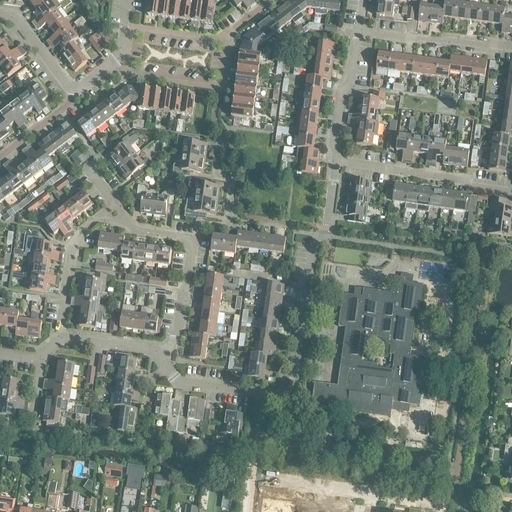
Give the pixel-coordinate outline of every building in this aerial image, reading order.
[(30,0),(29,1),(37,10),(49,0),(30,0)] [(50,0),(50,1),(49,0),(37,10),(41,16),(39,18),(42,21),(56,10),(57,11),(62,7),(60,4),(56,0),(50,0)] [(148,16),(159,17),(160,0),(146,0),(145,13),(148,14),(148,16)] [(160,0),(159,17),(169,19),(171,0),(160,0)] [(171,0),(169,19),(180,20),(182,0),(171,0)] [(182,0),(180,20),(191,22),(193,0),(182,0)] [(202,23),(204,2),(204,0),(193,0),(191,22),(202,23)] [(247,9),(251,6),(246,0),(230,0),(237,8),(243,4),(247,9)] [(292,0),(292,1),(302,13),(308,8),(315,9),(316,0),(292,0)] [(328,0),(316,0),(315,9),(327,11),(328,0)] [(341,0),(328,0),(327,11),(340,13),(341,0)] [(64,10),(68,6),(64,1),(60,4),(62,7),(64,10)] [(297,17),(302,13),(292,1),(282,8),(292,21),(297,27),(299,25),(301,23),(297,17)] [(215,4),(204,2),(202,23),(213,25),(215,4)] [(442,25),(443,18),(444,9),(445,4),(433,2),(432,7),(430,23),(442,25)] [(443,18),(455,19),(457,3),(445,2),(445,4),(444,9),(443,18)] [(469,5),(457,3),(455,19),(467,21),(469,5)] [(395,18),(392,18),(394,6),(378,4),(376,20),(395,22),(395,18)] [(481,7),(469,5),(467,21),(479,23),(481,7)] [(418,22),(430,23),(432,7),(420,6),(418,22)] [(407,20),(413,21),(415,9),(403,7),(402,15),(407,16),(407,20)] [(479,23),(491,24),(493,8),(481,7),(479,23)] [(282,8),(272,15),(282,28),(292,21),(282,8)] [(491,24),(502,26),(503,26),(504,17),(505,10),(493,8),(491,24)] [(56,10),(42,21),(45,26),(47,24),(51,29),(64,19),(57,11),(56,10)] [(273,35),(282,28),(272,15),(263,23),(273,35)] [(82,17),(78,20),(82,26),(86,22),(82,17)] [(511,18),(504,17),(503,26),(502,26),(501,33),(511,34),(511,18)] [(71,29),(64,19),(51,29),(56,35),(53,37),(56,41),(71,29)] [(263,23),(253,30),(263,43),(273,35),(263,23)] [(309,30),(310,23),(303,29),(298,33),(301,37),(309,30)] [(303,29),(299,25),(297,27),(294,29),(297,33),(298,33),(303,29)] [(66,49),(78,40),(79,39),(71,29),(56,41),(60,45),(62,43),(66,49)] [(253,30),(242,38),(257,47),(263,43),(253,30)] [(291,38),(294,42),(301,37),(298,33),(297,33),(291,38)] [(100,38),(97,40),(104,50),(107,48),(108,47),(106,44),(101,37),(100,38)] [(242,38),(240,53),(256,55),(257,47),(242,38)] [(66,49),(60,53),(67,62),(80,53),(85,50),(78,40),(66,49)] [(97,40),(92,44),(99,54),(104,50),(97,40)] [(319,42),(317,55),(333,57),(335,44),(319,42)] [(6,48),(0,52),(0,66),(1,68),(16,56),(13,52),(11,54),(6,48)] [(80,53),(67,62),(75,72),(88,63),(80,53)] [(262,55),(256,55),(240,53),(239,63),(260,66),(260,60),(265,61),(266,56),(262,55)] [(376,70),(388,71),(391,55),(379,54),(378,57),(377,66),(376,70)] [(332,68),(333,57),(317,55),(316,66),(332,68)] [(388,71),(400,73),(403,57),(391,55),(388,71)] [(0,73),(1,75),(4,72),(8,77),(21,68),(17,62),(19,60),(16,56),(1,68),(0,68),(0,73)] [(449,72),(461,74),(463,58),(451,56),(450,63),(449,72)] [(415,59),(403,57),(400,73),(413,75),(415,59)] [(473,76),(473,75),(475,60),(463,58),(461,74),(473,76)] [(426,60),(415,59),(413,75),(424,76),(426,60)] [(424,76),(436,78),(438,62),(426,60),(424,76)] [(475,60),(473,75),(473,76),(485,77),(487,61),(475,60)] [(450,63),(438,62),(436,78),(448,79),(449,72),(450,63)] [(239,63),(237,74),(258,77),(260,66),(239,63)] [(314,78),(323,79),(323,80),(330,81),(332,68),(316,66),(314,78)] [(237,74),(236,85),(257,87),(258,77),(237,74)] [(307,77),(306,89),(322,92),(323,80),(323,79),(314,78),(307,77)] [(25,87),(28,92),(29,92),(43,111),(46,108),(42,102),(48,98),(34,80),(25,87)] [(0,90),(2,94),(10,88),(6,83),(0,87),(0,90)] [(255,98),(257,87),(236,85),(235,96),(255,98)] [(131,104),(139,105),(142,89),(127,87),(116,95),(125,108),(131,104)] [(138,109),(149,111),(152,90),(142,89),(139,105),(138,109)] [(320,103),(322,92),(306,89),(304,101),(320,103)] [(149,111),(160,112),(163,92),(152,90),(149,111)] [(29,92),(19,99),(29,112),(34,108),(38,114),(43,111),(29,92)] [(173,93),(163,92),(160,112),(171,114),(173,93)] [(171,114),(182,115),(184,95),(173,93),(171,114)] [(385,94),(373,93),(372,99),(363,98),(361,110),(377,112),(379,100),(385,101),(385,94)] [(116,95),(106,103),(116,115),(125,108),(116,95)] [(195,96),(184,95),(182,115),(192,117),(195,96)] [(235,96),(233,106),(254,109),(255,98),(235,96)] [(23,117),(29,112),(19,99),(9,107),(24,125),(27,122),(23,117)] [(0,113),(0,115),(4,120),(9,127),(10,127),(15,123),(19,129),(24,125),(9,107),(5,101),(0,105),(4,110),(0,113)] [(304,101),(302,113),(318,115),(320,103),(304,101)] [(106,123),(116,115),(106,103),(97,110),(106,123)] [(252,120),(254,109),(233,106),(232,117),(252,120)] [(97,110),(87,117),(97,130),(106,123),(97,110)] [(357,121),(379,124),(381,125),(382,119),(376,118),(377,112),(361,110),(360,116),(358,116),(357,121)] [(511,125),(511,113),(504,112),(502,124),(511,125)] [(302,113),(301,125),(317,127),(318,115),(302,113)] [(87,137),(97,130),(87,117),(77,125),(87,137)] [(10,127),(9,127),(4,120),(0,122),(0,134),(4,140),(13,133),(14,132),(10,127)] [(378,136),(379,124),(357,121),(356,126),(359,127),(358,133),(374,135),(378,136)] [(67,123),(57,130),(67,143),(77,136),(67,123)] [(511,137),(511,125),(502,124),(501,136),(510,138),(511,137)] [(315,139),(317,127),(301,125),(299,137),(315,139)] [(437,157),(444,158),(446,149),(446,142),(440,141),(441,135),(438,134),(438,128),(433,127),(433,134),(435,134),(432,159),(437,159),(437,157)] [(58,151),(67,143),(57,130),(48,138),(58,151)] [(372,148),(374,135),(358,133),(356,146),(372,148)] [(427,158),(432,159),(435,134),(433,134),(429,133),(428,139),(422,138),(420,154),(427,155),(427,158)] [(403,155),(408,155),(410,137),(398,135),(396,151),(403,152),(403,155)] [(508,150),(510,138),(501,136),(494,135),(492,147),(508,150)] [(110,158),(118,168),(135,155),(130,148),(135,144),(128,136),(116,145),(119,150),(110,158)] [(185,147),(183,157),(205,160),(207,146),(199,145),(200,139),(178,136),(177,146),(185,147)] [(313,151),(315,139),(299,137),(298,149),(305,150),(313,151)] [(422,138),(410,137),(408,155),(413,156),(413,153),(420,154),(422,138)] [(48,158),(58,151),(48,138),(38,145),(42,151),(48,158)] [(388,138),(387,150),(393,151),(395,139),(388,138)] [(112,145),(108,140),(103,144),(107,149),(112,145)] [(506,161),(508,150),(492,147),(491,159),(506,161)] [(298,161),(303,161),(319,164),(321,151),(313,150),(313,151),(305,150),(300,149),(298,161)] [(443,165),(455,166),(457,150),(446,149),(444,158),(443,165)] [(469,152),(457,150),(455,166),(467,168),(469,152)] [(35,153),(31,156),(43,171),(53,164),(48,158),(42,151),(37,155),(35,153)] [(134,174),(137,179),(152,168),(146,159),(141,163),(135,155),(118,168),(121,172),(126,180),(134,174)] [(29,161),(23,165),(33,178),(43,171),(31,156),(27,159),(29,161)] [(179,176),(190,178),(191,172),(203,173),(205,160),(183,157),(182,166),(174,165),(173,175),(179,176)] [(491,159),(489,171),(505,173),(506,161),(491,159)] [(317,176),(319,164),(303,161),(301,174),(317,176)] [(24,185),(33,178),(23,165),(18,169),(16,167),(12,170),(24,185)] [(10,176),(4,180),(14,193),(24,185),(12,170),(8,173),(10,176)] [(63,178),(60,174),(55,177),(58,182),(63,178)] [(196,196),(196,199),(217,202),(219,188),(211,187),(212,181),(190,178),(188,188),(191,189),(190,196),(196,196)] [(0,182),(0,193),(5,200),(14,193),(4,180),(0,182)] [(69,184),(66,180),(60,184),(64,188),(69,184)] [(351,180),(349,192),(369,194),(371,182),(351,180)] [(46,184),(41,188),(44,192),(49,188),(46,184)] [(141,213),(153,215),(156,195),(156,191),(152,190),(149,193),(146,189),(144,188),(144,187),(138,186),(137,198),(142,199),(141,213)] [(393,203),(406,204),(408,188),(396,186),(393,203)] [(73,200),(83,213),(93,206),(87,198),(89,196),(82,187),(70,196),(73,200)] [(420,189),(408,188),(406,204),(405,210),(417,211),(418,206),(420,189)] [(418,206),(430,208),(432,191),(420,189),(418,206)] [(162,196),(156,195),(153,215),(165,217),(167,202),(173,203),(175,191),(168,190),(168,191),(166,191),(162,194),(162,196)] [(430,208),(442,209),(444,193),(432,191),(430,208)] [(368,206),(369,194),(349,192),(347,204),(368,206)] [(442,209),(453,211),(456,194),(444,193),(442,209)] [(46,194),(41,198),(44,202),(50,198),(46,194)] [(465,213),(468,196),(456,194),(453,211),(465,213)] [(216,216),(217,202),(196,199),(194,208),(186,207),(185,217),(206,220),(207,214),(216,216)] [(495,213),(494,221),(511,223),(511,209),(505,208),(506,201),(492,199),(490,213),(495,213)] [(73,200),(63,207),(73,221),(83,213),(73,200)] [(366,218),(368,206),(347,204),(346,216),(356,217),(355,222),(369,224),(370,219),(366,218)] [(30,214),(35,210),(32,206),(27,209),(30,214)] [(63,207),(54,215),(65,230),(69,227),(68,225),(73,221),(63,207)] [(61,233),(65,230),(54,215),(44,222),(54,235),(60,231),(61,233)] [(511,237),(511,223),(494,221),(493,229),(488,228),(487,234),(511,237)] [(237,239),(236,248),(248,249),(250,233),(238,232),(237,239)] [(111,251),(113,235),(100,233),(98,249),(111,251)] [(248,249),(260,251),(262,235),(250,233),(248,249)] [(125,237),(113,235),(111,251),(122,252),(124,244),(125,237)] [(211,251),(223,253),(225,237),(213,235),(211,251)] [(274,237),(262,235),(260,251),(272,253),(274,237)] [(237,239),(225,237),(223,253),(235,255),(236,248),(237,239)] [(286,238),(274,237),(272,253),(284,254),(286,238)] [(27,251),(27,254),(35,255),(54,257),(54,252),(52,252),(53,245),(37,243),(32,242),(31,248),(29,249),(27,249),(27,251)] [(136,245),(124,244),(122,252),(121,260),(133,261),(136,245)] [(133,261),(146,263),(148,247),(136,245),(133,261)] [(146,263),(157,264),(159,248),(148,247),(146,263)] [(172,250),(159,248),(157,264),(169,266),(172,250)] [(53,262),(54,257),(35,255),(33,267),(49,269),(50,262),(53,262)] [(95,270),(108,272),(109,265),(105,265),(106,262),(97,261),(96,264),(95,270)] [(24,275),(17,274),(16,279),(23,280),(23,278),(27,278),(50,281),(51,276),(48,276),(49,269),(33,267),(33,273),(30,272),(28,274),(24,274),(24,275)] [(94,280),(86,279),(86,284),(83,283),(82,290),(101,293),(102,281),(106,282),(107,276),(95,274),(94,280)] [(208,275),(206,287),(222,290),(224,277),(208,275)] [(358,296),(354,296),(355,289),(345,288),(344,295),(343,294),(338,327),(405,336),(402,355),(410,356),(416,317),(420,318),(424,285),(408,283),(409,279),(397,277),(395,293),(363,289),(363,293),(358,292),(358,296)] [(50,286),(50,281),(27,278),(26,283),(31,284),(30,291),(46,293),(46,292),(49,293),(49,289),(47,287),(47,286),(50,286)] [(268,284),(267,295),(283,298),(284,286),(268,284)] [(206,287),(204,299),(220,302),(222,290),(206,287)] [(166,290),(154,288),(153,295),(165,296),(166,290)] [(107,301),(108,294),(101,293),(82,290),(82,291),(85,291),(84,298),(81,298),(80,303),(99,305),(100,300),(107,301)] [(281,310),(283,298),(267,295),(265,308),(281,310)] [(204,299),(203,312),(219,314),(220,302),(204,299)] [(79,314),(103,318),(103,313),(98,312),(99,305),(80,303),(80,308),(82,308),(82,309),(79,310),(79,314)] [(141,316),(134,315),(132,330),(144,332),(147,309),(142,308),(141,316)] [(279,322),(281,310),(265,308),(263,319),(279,322)] [(147,309),(144,332),(159,334),(161,326),(157,326),(158,318),(152,317),(153,309),(147,309)] [(19,312),(7,311),(5,327),(16,328),(18,320),(19,312)] [(203,312),(201,323),(217,325),(219,314),(203,312)] [(120,329),(132,330),(134,315),(122,313),(120,329)] [(103,318),(79,314),(78,322),(80,322),(80,327),(96,329),(96,323),(102,324),(103,318)] [(118,320),(112,319),(110,331),(116,332),(118,320)] [(262,331),(278,333),(279,322),(263,319),(262,331)] [(30,321),(18,320),(16,328),(15,336),(28,337),(30,321)] [(42,323),(30,321),(28,337),(40,339),(42,323)] [(216,337),(217,325),(201,323),(200,335),(209,336),(216,337)] [(236,340),(238,328),(233,327),(229,327),(228,333),(232,333),(231,339),(236,340)] [(314,384),(311,408),(312,408),(312,407),(342,411),(342,412),(343,412),(390,418),(390,419),(391,419),(391,418),(392,411),(409,413),(410,405),(420,406),(426,358),(402,355),(405,336),(345,328),(340,367),(338,387),(314,384)] [(262,331),(260,343),(276,345),(278,333),(262,331)] [(193,334),(191,346),(207,348),(209,336),(200,335),(193,334)] [(275,358),(276,345),(260,343),(259,355),(267,356),(267,357),(275,358)] [(205,360),(207,348),(191,346),(189,358),(205,360)] [(251,354),(250,366),(266,368),(267,357),(267,356),(259,355),(251,354)] [(121,359),(119,371),(135,373),(137,361),(121,359)] [(59,363),(57,375),(73,377),(75,365),(59,363)] [(264,380),(266,368),(250,366),(245,366),(243,378),(264,380)] [(89,367),(87,379),(94,380),(95,368),(89,367)] [(119,371),(118,382),(134,385),(135,373),(119,371)] [(54,381),(53,386),(71,389),(73,377),(57,375),(56,382),(54,381)] [(4,379),(2,391),(18,393),(20,381),(4,379)] [(133,392),(134,385),(118,382),(117,389),(111,388),(110,394),(116,395),(116,394),(135,397),(135,392),(133,392)] [(55,392),(54,398),(54,399),(63,400),(70,401),(71,389),(53,386),(52,391),(55,392)] [(17,400),(18,393),(2,391),(2,392),(0,391),(0,403),(19,406),(20,401),(17,400)] [(134,402),(135,397),(116,394),(116,395),(114,407),(121,408),(121,407),(130,409),(130,408),(131,402),(134,402)] [(166,431),(176,433),(180,403),(171,402),(172,397),(157,395),(154,416),(168,417),(166,431)] [(47,397),(45,409),(61,412),(63,400),(54,399),(54,398),(47,397)] [(190,404),(180,403),(176,433),(186,434),(188,420),(203,422),(203,421),(204,408),(205,403),(205,401),(190,399),(190,404)] [(19,406),(0,403),(0,406),(0,421),(12,423),(13,417),(15,418),(16,410),(18,411),(19,406)] [(121,407),(121,408),(121,414),(116,413),(115,419),(120,420),(120,419),(136,421),(137,409),(130,408),(130,409),(121,407)] [(211,409),(204,408),(203,421),(209,421),(211,409)] [(60,418),(61,412),(45,409),(43,422),(47,422),(47,427),(64,430),(66,419),(60,418)] [(231,439),(238,439),(239,431),(242,432),(245,415),(226,412),(225,425),(221,425),(220,434),(232,435),(231,439)] [(134,434),(136,421),(120,419),(118,432),(134,434)] [(152,428),(151,436),(160,438),(160,429),(152,428)] [(43,475),(50,476),(54,455),(41,453),(40,459),(45,460),(43,475)] [(8,465),(22,467),(23,460),(9,458),(9,461),(8,465)] [(123,468),(107,466),(106,476),(121,478),(123,468)] [(128,466),(127,476),(129,476),(127,485),(140,487),(142,479),(143,479),(145,468),(134,466),(128,466)] [(154,482),(153,487),(160,487),(166,488),(167,484),(167,478),(167,477),(160,476),(155,476),(154,482)] [(221,509),(231,510),(235,479),(226,478),(221,509)] [(47,493),(45,507),(44,511),(56,511),(59,495),(56,495),(58,483),(50,482),(48,494),(47,493)] [(80,495),(71,494),(69,509),(78,511),(80,495)] [(0,511),(13,511),(15,503),(15,500),(0,497),(0,511)] [(263,511),(273,511),(275,502),(265,500),(263,511)] [(275,502),(273,511),(283,511),(285,503),(275,502)] [(285,503),(283,511),(294,511),(295,504),(285,503)]
